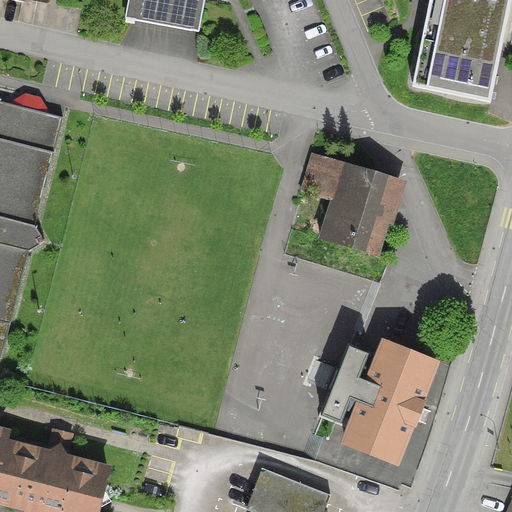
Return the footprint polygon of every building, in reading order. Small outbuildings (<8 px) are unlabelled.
[(196,34),(202,0),(133,0),(129,21),(196,34)] [(511,0),(433,0),(416,93),(490,108),(511,0)] [(33,228),(61,119),(48,116),(38,99),(0,89),(0,357),(27,253),(43,243),(33,228)] [(319,240),(374,257),(397,182),(312,156),(301,194),(330,202),(319,240)] [(374,365),(359,359),(336,417),(351,423),(343,443),(395,464),(410,425),(412,425),(420,405),(418,405),(434,365),(382,345),(374,365)] [(0,433),(0,505),(26,511),(99,511),(103,499),(102,498),(103,494),(100,493),(106,471),(62,460),(67,441),(52,437),(47,456),(4,445),(6,435),(0,433)] [(322,511),(328,497),(260,470),(243,511),(245,511),(322,511)]
